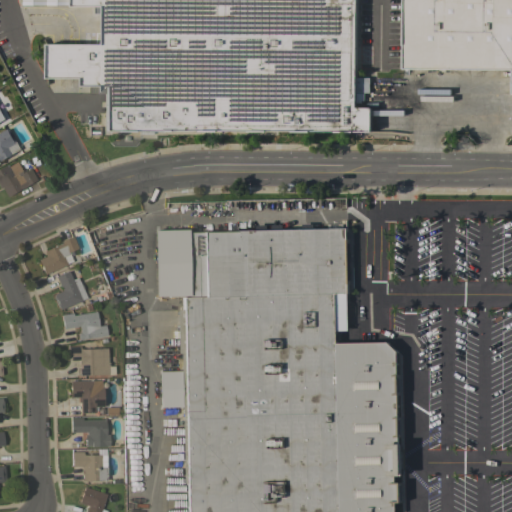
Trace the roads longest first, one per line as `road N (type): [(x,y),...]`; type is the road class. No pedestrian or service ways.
road 1 (residential): [(511,169),(169,170),(93,191),(0,237)]
road 2 (residential): [(36,511),(26,348),(0,272)]
road 3 (residential): [(93,191),(15,36),(6,0)]
